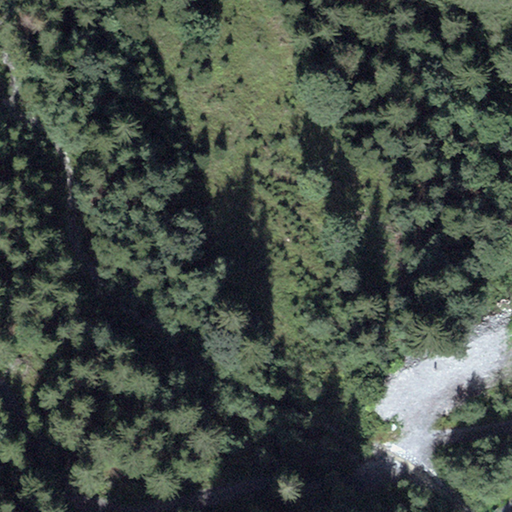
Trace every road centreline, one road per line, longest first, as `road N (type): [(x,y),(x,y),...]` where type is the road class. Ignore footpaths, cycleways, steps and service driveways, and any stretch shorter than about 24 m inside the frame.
road 1 (track): [(165,511),(265,484),(357,482),(412,444),(511,424)]
road 2 (track): [(0,388),(60,485),(115,511)]
